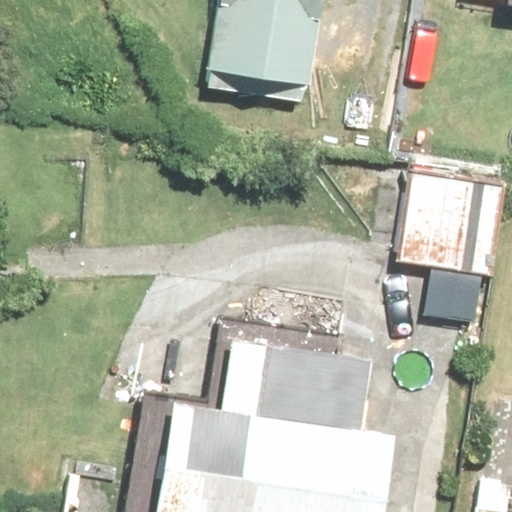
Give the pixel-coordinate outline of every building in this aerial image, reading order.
[(204,0),(191,85),(290,101),(293,84),(301,85),(314,0),(204,0)] [(492,186),(399,172),(385,259),(478,273),(492,186)] [(134,511),(370,511),(382,433),(351,429),(361,358),(214,337),(204,407),(151,399),(134,511)] [(85,511),(90,473),(62,470),(57,511),(85,511)] [(465,511),(511,511),(511,483),(471,476),(465,511)]
